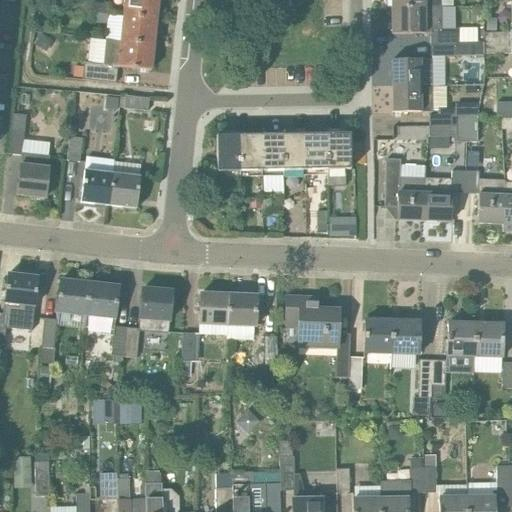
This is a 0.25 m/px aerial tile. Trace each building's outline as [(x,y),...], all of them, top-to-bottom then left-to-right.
[(156,21),(158,0),(122,0),(121,17),(156,21)] [(389,0),(390,10),(441,9),(440,0),(389,0)] [(91,14),(107,16),(108,5),(92,3),(91,14)] [(484,45),(484,43),(459,43),(459,30),(441,30),(441,9),(390,10),(390,36),(429,36),(429,45),(484,45)] [(106,26),(107,16),(91,14),(89,24),(106,26)] [(153,46),(156,21),(121,17),(118,42),(153,46)] [(495,20),(486,20),(486,32),(495,32),(495,20)] [(484,46),(511,45),(511,33),(484,33),(484,43),(484,45),(484,46)] [(46,53),(52,42),(40,34),(33,45),(46,53)] [(153,46),(118,42),(104,41),(102,65),(83,64),(83,68),(74,67),(73,79),(81,80),(81,81),(115,84),(116,69),(150,72),(153,46)] [(483,57),(483,56),(484,46),(484,45),(429,45),(429,57),(483,57)] [(484,46),(483,56),(511,56),(511,45),(484,46)] [(258,84),(299,85),(299,70),(310,70),(310,53),(259,52),(258,84)] [(391,89),(432,88),(432,61),(391,62),(391,89)] [(432,88),(391,89),(391,115),(432,115),(432,88)] [(149,100),(124,97),(124,99),(120,98),(119,109),(147,113),(149,100)] [(117,99),(105,98),(104,109),(116,111),(117,99)] [(506,108),(511,108),(511,103),(498,103),(497,118),(506,118),(506,108)] [(428,116),(428,128),(455,127),(456,117),(466,116),(476,116),(476,108),(437,109),(438,116),(428,116)] [(44,200),(49,158),(21,154),(25,117),(12,115),(7,155),(20,157),(15,197),(44,200)] [(456,117),(455,127),(455,138),(455,143),(466,143),(466,116),(456,117)] [(466,116),(466,143),(477,143),(477,116),(476,116),(466,116)] [(428,128),(429,138),(455,137),(455,127),(428,128)] [(283,173),(305,172),(304,136),(282,137),(283,173)] [(305,172),(327,172),(326,136),(304,136),(305,172)] [(326,136),(327,172),(349,171),(348,136),(326,136)] [(215,174),(239,173),(238,137),(215,138),(215,174)] [(239,173),(261,173),(260,137),(238,137),(239,173)] [(261,173),(283,173),(282,137),(260,137),(261,173)] [(79,164),(82,140),(69,138),(65,162),(79,164)] [(424,188),(425,180),(425,167),(398,167),(398,161),(384,161),(383,209),(397,209),(396,222),(424,223),(424,188)] [(109,208),(112,175),(83,171),(79,204),(109,208)] [(112,175),(109,208),(135,212),(140,178),(112,175)] [(213,176),(204,176),(204,185),(213,185),(213,176)] [(448,224),(450,193),(451,180),(425,180),(424,188),(424,223),(448,224)] [(503,227),(504,196),(504,182),(478,181),(477,197),(476,226),(503,227)] [(511,181),(504,182),(504,196),(503,227),(511,227),(511,181)] [(326,223),(317,223),(317,234),(326,234),(326,223)] [(7,276),(3,308),(17,309),(16,316),(32,318),(33,309),(36,279),(7,276)] [(86,318),(89,285),(60,282),(56,315),(86,318)] [(89,285),(86,318),(85,329),(98,330),(98,336),(112,337),(113,328),(114,321),(117,288),(89,285)] [(126,330),(124,358),(136,359),(138,332),(168,335),(168,324),(170,292),(142,290),(138,331),(126,330)] [(228,329),(228,296),(200,295),(198,327),(228,329)] [(228,296),(228,329),(254,330),(256,298),(228,296)] [(284,345),(296,345),(337,346),(338,311),(316,311),(317,299),(285,298),(284,331),(284,345)] [(53,350),(56,321),(43,320),(40,349),(53,350)] [(390,357),(391,323),(364,322),(363,356),(390,357)] [(391,323),(390,357),(417,358),(419,324),(391,323)] [(473,359),(474,326),(447,325),(446,358),(473,359)] [(474,326),(473,359),(501,360),(502,327),(474,326)] [(124,358),(126,330),(113,328),(112,337),(111,357),(124,358)] [(193,362),(194,335),(183,334),(181,362),(191,362),(193,362)] [(264,366),(276,366),(276,338),(264,338),(264,366)] [(339,379),(348,380),(348,359),(335,358),(334,379),(339,379)] [(348,359),(348,380),(347,390),(360,391),(361,359),(348,359)] [(430,387),(431,362),(419,361),(417,399),(429,400),(430,387)] [(191,362),(181,362),(180,377),(190,378),(191,362)] [(431,362),(430,387),(444,388),(445,363),(431,362)] [(511,389),(511,364),(502,364),(501,390),(511,389)] [(51,369),(39,368),(39,383),(50,384),(51,369)] [(112,401),(91,401),(91,425),(112,425),(112,401)] [(140,401),(118,401),(118,425),(140,425),(140,401)] [(446,418),(446,410),(441,404),(433,404),(432,418),(446,418)] [(89,438),(76,438),(76,450),(89,450),(89,438)] [(434,469),(435,469),(434,456),(424,456),(424,469),(434,469)] [(281,458),(279,459),(279,492),(292,492),(294,492),(293,475),(293,458),(281,458)] [(409,469),(421,469),(421,459),(409,459),(409,469)] [(35,498),(48,498),(48,464),(34,464),(35,498)] [(493,511),(493,508),(509,508),(508,467),(495,468),(496,493),(492,493),(492,497),(465,498),(465,511),(493,511)] [(423,494),(422,469),(421,469),(409,469),(409,482),(380,482),(381,499),(379,499),(379,511),(406,511),(407,499),(410,499),(410,495),(423,494)] [(424,469),(422,469),(423,494),(435,494),(435,487),(434,469),(424,469)] [(336,496),(349,496),(348,471),(335,471),(336,496)] [(179,511),(179,497),(171,491),(160,491),(160,473),(144,473),(144,511),(179,511)] [(232,511),(231,474),(214,475),(215,511),(232,511)] [(231,474),(232,511),(278,511),(279,486),(262,486),(262,511),(248,511),(248,487),(252,487),(252,474),(231,474)] [(116,501),(116,511),(128,511),(129,480),(116,480),(116,501)] [(435,494),(438,494),(438,511),(465,511),(465,498),(465,486),(438,487),(435,487),(435,494)] [(75,511),(88,511),(88,495),(75,495),(75,511)] [(320,511),(320,498),(306,498),(292,498),(292,511),(320,511)] [(352,511),(379,511),(379,499),(352,499),(352,511)] [(116,511),(116,501),(106,501),(106,511),(116,511)]
